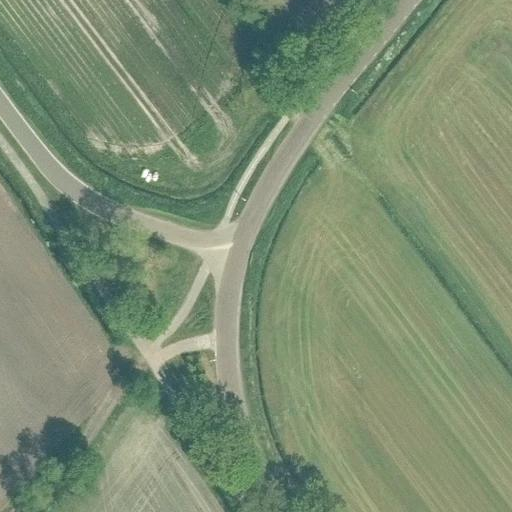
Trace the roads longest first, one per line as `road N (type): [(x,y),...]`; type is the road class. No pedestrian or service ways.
road 1 (tertiary): [(237,256),(296,142),(409,0)]
road 2 (unclassified): [(0,105),(47,168),(86,201),(237,256)]
road 3 (tertiary): [(280,511),(234,412),(225,341),(237,256)]
road 4 (track): [(145,364),(36,511)]
